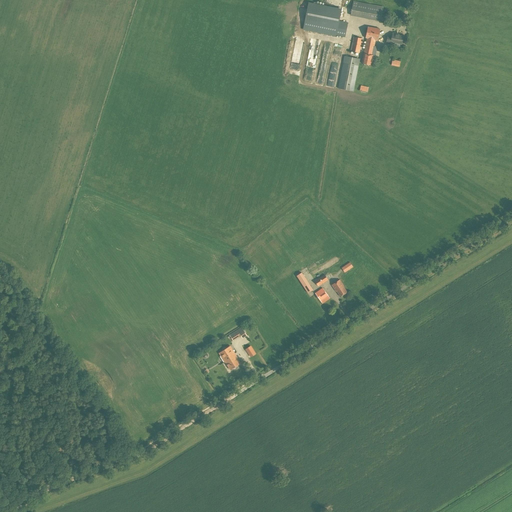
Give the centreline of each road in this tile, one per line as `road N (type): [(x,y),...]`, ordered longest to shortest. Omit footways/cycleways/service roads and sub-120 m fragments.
road 1 (unclassified): [(511,219),(234,394)]
road 2 (track): [(234,394),(129,458),(14,502)]
